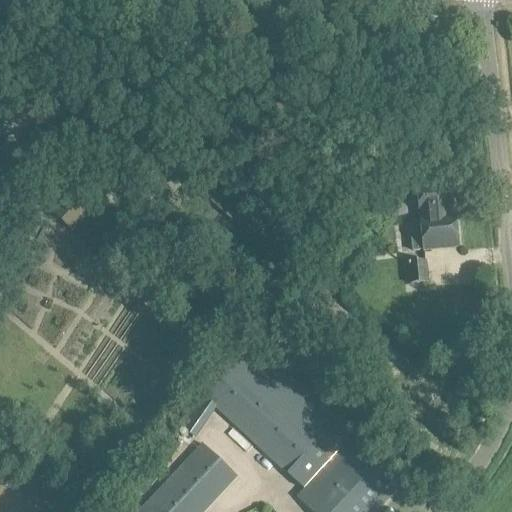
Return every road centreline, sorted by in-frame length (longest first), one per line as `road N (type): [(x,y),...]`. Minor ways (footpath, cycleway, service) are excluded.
road 1 (residential): [(472,473),(120,169)]
road 2 (residential): [(511,282),(479,0)]
